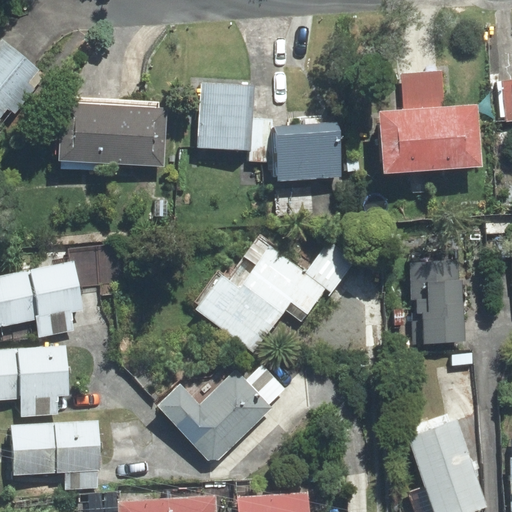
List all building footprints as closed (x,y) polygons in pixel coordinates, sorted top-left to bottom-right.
[(36,81),(0,51),(0,112),(7,117),(36,81)] [(398,114),(413,113),(440,111),(437,73),(395,76),(398,114)] [(511,122),(511,99),(510,83),(496,85),(501,124),(511,122)] [(247,88),(194,85),(190,150),(243,153),(245,121),(247,88)] [(158,114),(50,109),(48,164),(156,169),(158,114)] [(468,170),(464,110),(440,111),(413,113),(418,174),(468,170)] [(369,177),(418,174),(413,113),(398,114),(364,117),(369,177)] [(268,122),(245,121),(243,153),(243,163),(271,164),(268,129),(268,122)] [(327,125),(268,129),(271,164),(272,183),(331,179),(327,125)] [(327,295),(349,263),(323,245),(300,278),(261,251),(229,296),(210,282),(188,313),(249,355),(283,306),(301,319),(321,290),(327,295)] [(0,328),(29,322),(33,340),(70,332),(66,316),(76,313),(65,265),(0,280),(0,328)] [(453,343),(447,285),(413,288),(415,303),(409,303),(413,347),(453,343)] [(0,401),(13,401),(14,418),(51,416),(51,400),(62,399),(60,350),(0,352),(0,401)] [(150,410),(202,462),(212,461),(264,411),(229,375),(191,412),(170,391),(150,410)] [(91,424),(3,431),(6,478),(94,474),(91,424)] [(446,424),(398,442),(425,511),(469,511),(479,508),(446,424)] [(511,511),(511,463),(503,464),(505,511),(511,511)] [(301,511),(301,497),(226,503),(226,511),(301,511)] [(210,511),(210,500),(108,507),(108,511),(210,511)]
